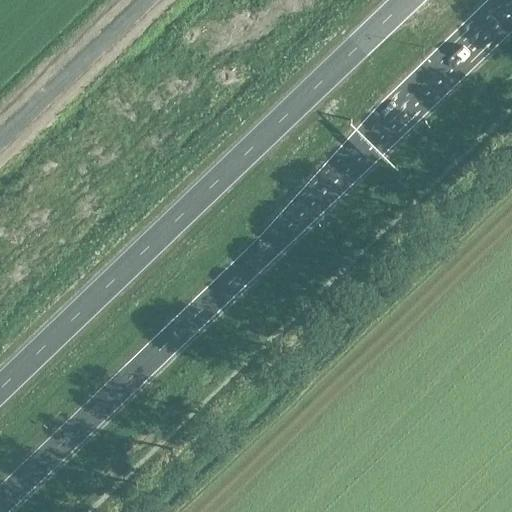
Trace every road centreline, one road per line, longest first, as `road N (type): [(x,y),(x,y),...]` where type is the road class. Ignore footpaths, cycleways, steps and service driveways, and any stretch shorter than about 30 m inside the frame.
road 1 (trunk): [(0,504),(511,5)]
road 2 (trunk): [(410,0),(0,389)]
road 3 (unclassified): [(0,150),(154,0)]
